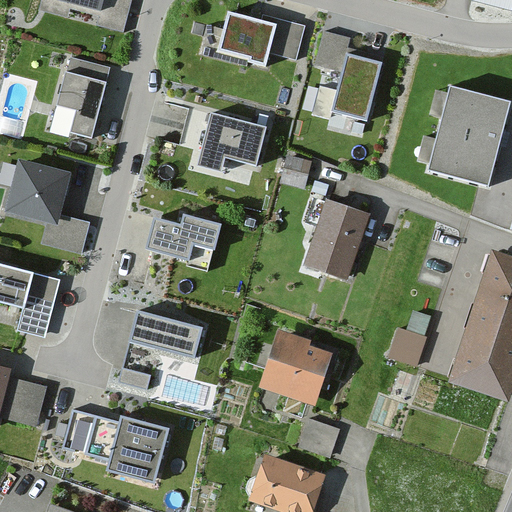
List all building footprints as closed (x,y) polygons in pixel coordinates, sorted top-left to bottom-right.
[(45,0),(105,13),(107,0),(45,0)] [(252,66),(271,70),(282,27),(232,15),(227,34),(209,30),(201,59),(251,71),(252,66)] [(322,110),(384,127),(407,42),(341,24),(340,30),(331,27),(323,56),(335,59),(330,76),(319,73),(312,99),(324,103),(322,110)] [(74,136),(95,141),(109,87),(69,77),(61,112),(79,116),(74,136)] [(433,170),(495,187),(507,145),(511,126),(511,100),(453,84),(451,90),(443,87),(435,116),(446,119),(441,136),(430,133),(423,159),(435,163),(433,170)] [(263,135),(212,122),(199,172),(219,177),(223,162),(255,170),(263,135)] [(280,177),(305,185),(313,159),(289,151),(280,177)] [(48,224),(60,227),(63,218),(74,175),(22,162),(8,214),(48,224)] [(306,266),(350,281),(371,217),(327,202),(306,266)] [(184,224),(157,216),(146,256),(210,273),(224,223),(187,213),(184,224)] [(60,227),(48,224),(42,248),(82,258),(91,225),(63,218),(60,227)] [(457,383),(511,401),(511,256),(501,253),(457,383)] [(19,333),(46,340),(61,281),(0,265),(0,305),(24,312),(19,333)] [(420,363),(432,312),(414,308),(410,325),(397,322),(389,356),(420,363)] [(199,338),(137,322),(131,347),(192,363),(199,338)] [(263,389),(317,407),(326,379),(335,354),(282,335),(273,361),(263,389)] [(0,419),(0,418),(34,427),(44,388),(9,379),(11,371),(0,368),(0,419)] [(110,474),(159,486),(172,428),(125,417),(123,424),(71,412),(62,452),(112,464),(110,474)] [(300,444),(333,451),(340,422),(307,415),(300,444)] [(253,500),(286,511),(316,511),(329,477),(268,457),(253,500)]
